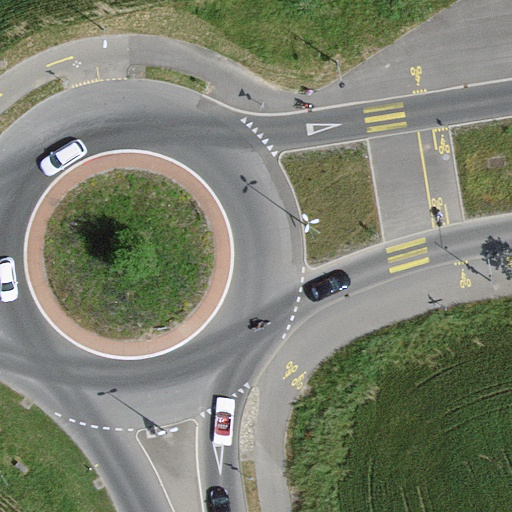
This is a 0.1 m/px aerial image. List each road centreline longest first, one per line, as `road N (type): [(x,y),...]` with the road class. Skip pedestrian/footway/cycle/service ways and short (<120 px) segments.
road 1 (secondary): [(511,95),(258,133),(205,133)]
road 2 (secondary): [(257,324),(340,278),(511,234)]
road 3 (secondary): [(205,133),(165,119),(106,116),(58,134),(7,182)]
road 4 (secondary): [(257,324),(268,279),(261,208),(241,168),(205,133)]
road 5 (secondary): [(73,381),(133,393),(167,389),(227,359)]
road 6 (secondary): [(73,381),(156,511)]
road 7 (secondary): [(227,511),(220,453),(227,359)]
